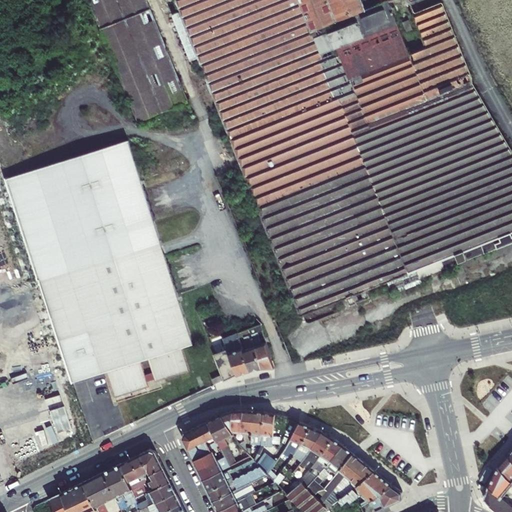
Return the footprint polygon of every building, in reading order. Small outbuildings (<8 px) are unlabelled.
[(87,0),(136,122),(187,102),(146,0),(87,0)] [(172,0),(299,318),(347,299),(350,306),(368,299),(365,292),(387,283),(392,295),(422,283),(416,271),(511,232),(511,154),(472,84),(471,78),(441,5),(411,17),(416,28),(411,30),(415,41),(420,39),(423,48),(408,54),(388,3),(396,0),(371,0),(374,1),(380,0),(382,3),(366,10),(361,0),(172,0)] [(18,219),(71,384),(106,373),(114,400),(147,389),(146,384),(145,380),(139,363),(146,361),(151,378),(152,382),(153,384),(187,373),(179,350),(190,346),(124,141),(5,180),(18,219)] [(274,365),(265,343),(259,345),(260,341),(257,334),(261,332),(259,326),(248,330),(261,370),(273,369),(274,365)] [(248,372),(261,370),(248,330),(242,332),(246,346),(248,349),(242,351),(248,372)] [(227,352),(212,359),(221,382),(236,375),(248,372),(242,351),(236,334),(221,339),(227,352)] [(210,380),(212,385),(220,381),(218,376),(210,380)] [(241,432),(242,410),(233,411),(222,414),(232,431),(241,432)] [(251,433),(253,411),(242,410),(241,432),(251,433)] [(260,444),(263,411),(253,411),(251,433),(250,443),(260,444)] [(272,445),(275,414),(263,411),(260,444),(272,445)] [(224,438),(233,433),(232,431),(222,414),(207,421),(216,440),(220,448),(221,449),(228,446),(224,438)] [(216,440),(207,421),(199,426),(208,444),(216,440)] [(290,446),(297,449),(311,426),(300,422),(286,446),(289,448),(290,446)] [(208,444),(199,426),(185,432),(183,439),(194,461),(212,452),(208,444)] [(290,470),(293,473),(322,431),(311,426),(297,449),(294,453),(293,455),(298,459),(290,470)] [(316,459),(333,438),(322,431),(293,473),(297,477),(309,460),(308,457),(310,455),(316,459)] [(321,466),(324,469),(343,446),(333,438),(316,459),(323,464),(321,466)] [(308,488),(315,495),(319,491),(325,489),(320,485),(330,473),(327,471),(329,468),(336,475),(354,454),(343,446),(324,469),(317,478),(308,488)] [(150,449),(140,454),(149,472),(146,474),(147,478),(149,482),(166,473),(156,452),(150,449)] [(212,452),(194,461),(198,470),(218,461),(213,452),(212,452)] [(149,472),(140,454),(131,458),(140,477),(146,474),(149,472)] [(333,504),(339,500),(375,470),(361,458),(354,454),(336,475),(335,477),(325,489),(331,494),(327,499),(333,504)] [(511,460),(507,455),(498,466),(511,482),(511,460)] [(198,470),(202,479),(222,470),(227,468),(229,467),(228,463),(225,457),(218,461),(198,470)] [(137,478),(140,477),(131,458),(121,464),(128,482),(137,478)] [(251,482),(268,474),(262,468),(260,466),(256,462),(255,460),(254,460),(243,465),(243,466),(246,472),(251,482)] [(112,468),(128,505),(136,502),(135,499),(130,486),(128,482),(121,464),(112,468)] [(234,476),(235,478),(234,479),(238,488),(249,483),(251,482),(246,472),(243,466),(243,465),(232,471),(229,473),(231,477),(234,476)] [(511,499),(511,482),(498,466),(487,488),(484,498),(499,511),(511,511),(511,505),(509,503),(511,499)] [(128,506),(128,505),(112,468),(104,472),(115,497),(121,510),(128,506)] [(327,471),(330,473),(335,477),(336,475),(329,468),(327,471)] [(204,482),(208,492),(228,482),(224,473),(223,471),(222,470),(202,479),(203,481),(204,482)] [(364,492),(370,500),(394,485),(375,470),(339,500),(342,504),(346,502),(348,504),(364,492)] [(84,482),(95,507),(115,497),(104,472),(84,482)] [(170,482),(166,473),(149,482),(146,483),(148,486),(150,485),(153,490),(170,482)] [(303,483),(308,488),(317,478),(311,473),(303,483)] [(84,482),(64,492),(73,511),(93,511),(97,510),(95,507),(84,482)] [(150,492),(155,503),(176,493),(170,482),(153,490),(150,492)] [(232,491),(228,482),(208,492),(213,501),(232,491)] [(146,494),(142,485),(138,487),(136,483),(130,486),(135,499),(144,495),(146,494)] [(238,488),(232,491),(213,501),(218,511),(237,501),(246,497),(254,493),(249,483),(238,488)] [(292,499),(299,506),(305,511),(321,511),(327,508),(323,503),(315,495),(308,488),(303,483),(292,491),(289,495),(292,499)] [(394,485),(370,500),(376,511),(388,505),(402,499),(402,491),(394,485)] [(63,493),(61,494),(70,511),(73,511),(64,492),(63,493)] [(149,506),(155,503),(150,492),(146,494),(144,495),(149,506)] [(149,511),(165,511),(181,504),(176,493),(155,503),(149,506),(148,507),(149,511)] [(237,501),(218,511),(239,511),(252,506),(256,504),(259,503),(254,493),(246,497),(237,501)] [(49,500),(54,511),(70,511),(61,494),(49,500)] [(327,508),(328,507),(333,504),(327,499),(323,503),(327,508)] [(33,505),(35,511),(49,511),(45,501),(33,505)]
